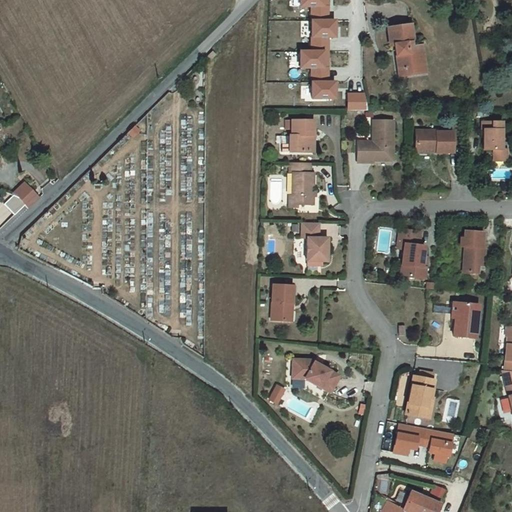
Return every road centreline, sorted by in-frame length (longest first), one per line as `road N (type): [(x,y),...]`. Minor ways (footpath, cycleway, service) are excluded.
road 1 (residential): [(357,511),(388,347),(355,286),(358,220),(371,207),(511,209)]
road 2 (unclassified): [(339,511),(232,392),(0,250)]
road 3 (unclassified): [(0,247),(249,0)]
